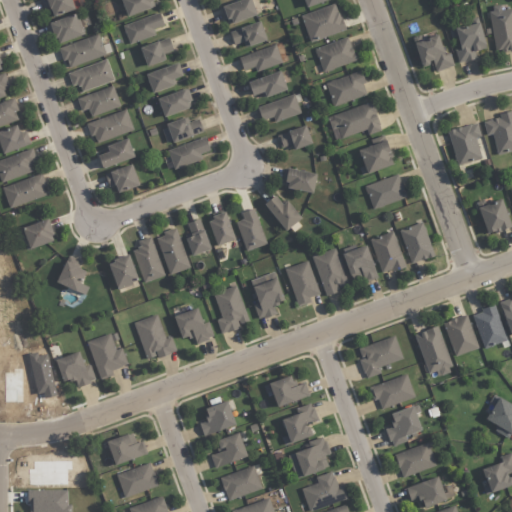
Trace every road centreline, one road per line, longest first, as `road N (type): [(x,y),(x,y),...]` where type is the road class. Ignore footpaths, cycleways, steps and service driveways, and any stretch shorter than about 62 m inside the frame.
road 1 (residential): [(186,0),(246,170),(95,226),(14,0)]
road 2 (residential): [(0,436),(49,432),(511,263)]
road 3 (residential): [(471,277),(371,0)]
road 4 (residential): [(383,511),(319,336)]
road 5 (residential): [(199,511),(157,394)]
